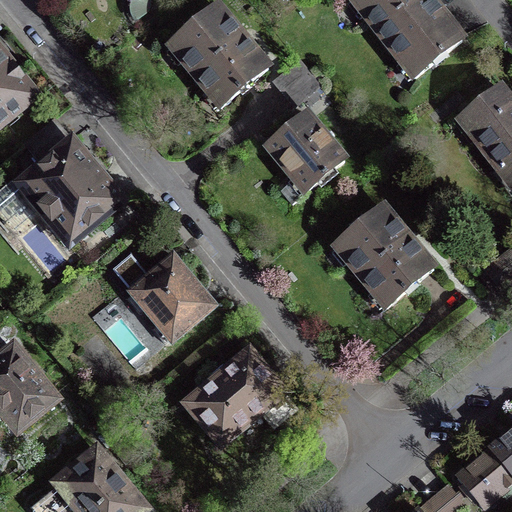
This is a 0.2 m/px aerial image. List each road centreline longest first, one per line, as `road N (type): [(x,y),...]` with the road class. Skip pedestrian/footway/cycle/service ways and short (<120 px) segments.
road 1 (residential): [(18,0),(390,453)]
road 2 (residential): [(511,355),(390,453)]
